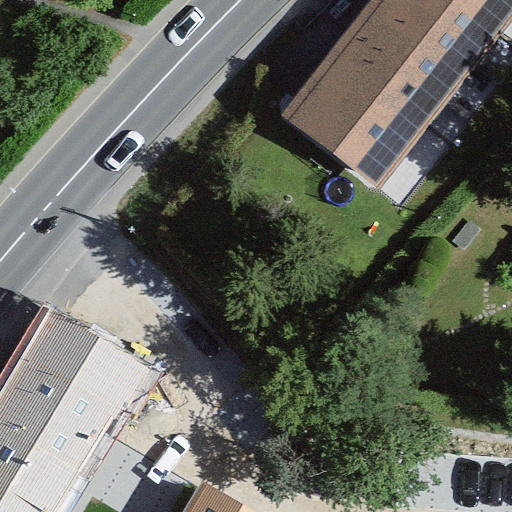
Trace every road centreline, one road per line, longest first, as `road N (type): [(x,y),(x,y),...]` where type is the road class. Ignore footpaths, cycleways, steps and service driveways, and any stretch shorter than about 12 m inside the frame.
road 1 (unknown): [(75,241),(207,362),(250,471),(300,511)]
road 2 (secondary): [(242,0),(0,262)]
